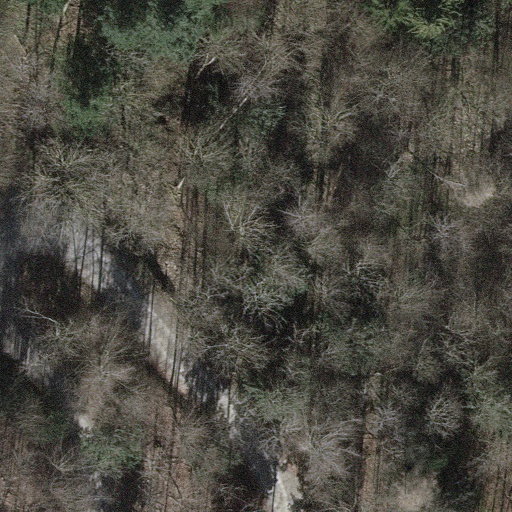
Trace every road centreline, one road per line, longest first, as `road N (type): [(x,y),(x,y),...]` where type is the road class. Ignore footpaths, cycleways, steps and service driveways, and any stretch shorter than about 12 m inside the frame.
road 1 (track): [(0,223),(40,215),(88,249),(254,446),(280,511)]
road 2 (track): [(94,511),(85,420),(26,365),(0,328)]
